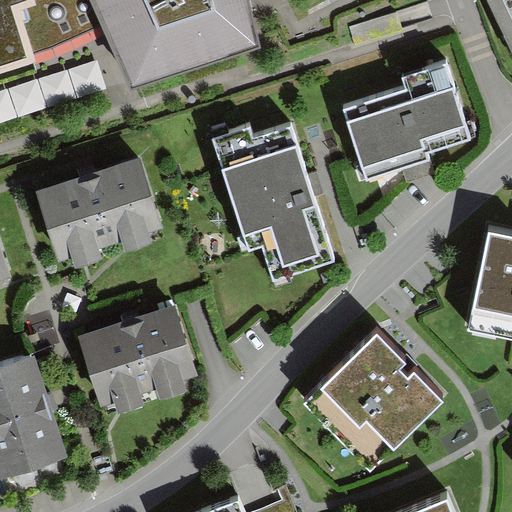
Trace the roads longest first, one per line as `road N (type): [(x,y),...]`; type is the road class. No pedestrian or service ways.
road 1 (residential): [(511,155),(238,414),(165,477),(107,511)]
road 2 (residential): [(462,0),(511,122)]
